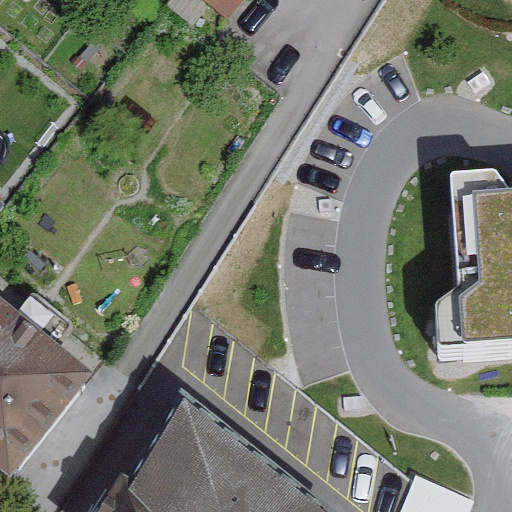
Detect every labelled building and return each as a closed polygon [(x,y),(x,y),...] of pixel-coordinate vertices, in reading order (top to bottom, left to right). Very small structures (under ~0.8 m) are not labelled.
[(202,0),(227,19),(241,0),(202,0)] [(511,204),(509,205),(494,184),(450,188),(460,302),(436,319),(440,363),(511,355),(511,204)] [(99,378),(0,299),(0,465),(18,480),(99,378)] [(309,511),(183,415),(121,511),(309,511)] [(320,462),(398,493),(413,456),(335,425),(320,462)]
